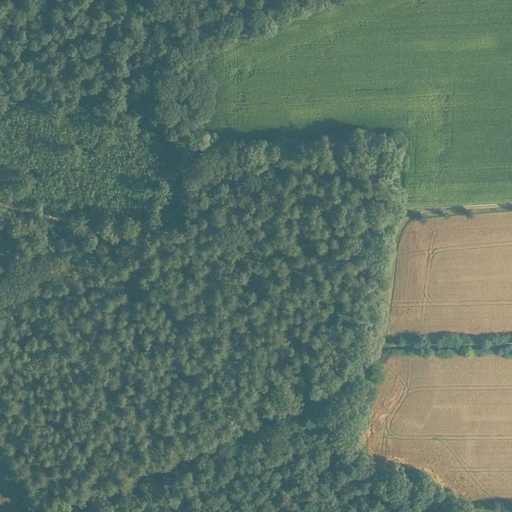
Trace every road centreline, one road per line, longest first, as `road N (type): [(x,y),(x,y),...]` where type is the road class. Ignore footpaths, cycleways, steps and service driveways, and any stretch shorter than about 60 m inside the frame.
road 1 (track): [(64,508),(236,433),(357,368),(377,338),(393,227)]
road 2 (track): [(393,227),(408,217),(511,205)]
